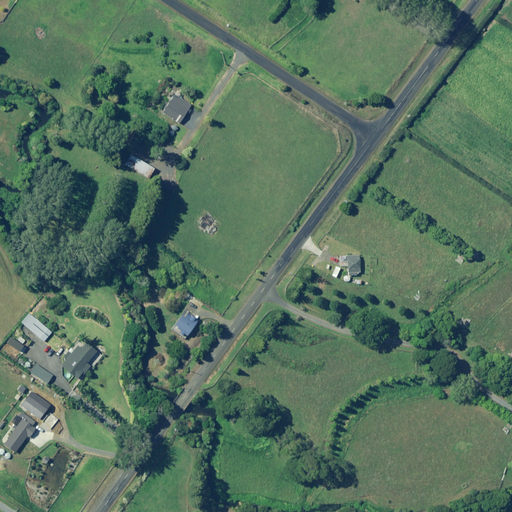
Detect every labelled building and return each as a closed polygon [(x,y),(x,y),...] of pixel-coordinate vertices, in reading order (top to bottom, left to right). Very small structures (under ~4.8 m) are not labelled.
[(191,105),(175,95),(163,114),(180,124),(191,105)] [(127,137),(123,143),(129,147),(133,141),(127,137)] [(153,168),(130,154),(124,164),(147,178),(153,168)] [(360,275),(360,256),(340,256),(340,267),(347,267),(348,275),(360,275)] [(175,326),(177,327),(176,329),(180,331),(178,333),(183,337),(184,334),(187,336),(189,334),(198,321),(185,312),(175,326)] [(52,332),(32,315),(24,325),(44,342),(52,332)] [(61,358),(65,361),(61,366),(78,380),(82,374),(83,375),(90,367),(86,364),(97,351),(86,342),(81,349),(78,346),(74,351),(70,347),(61,358)] [(53,376),(36,364),(30,373),(47,384),(53,376)] [(59,420),(50,412),(42,422),(51,430),(59,420)] [(36,423),(22,413),(15,423),(17,425),(8,439),(20,447),(36,423)]
